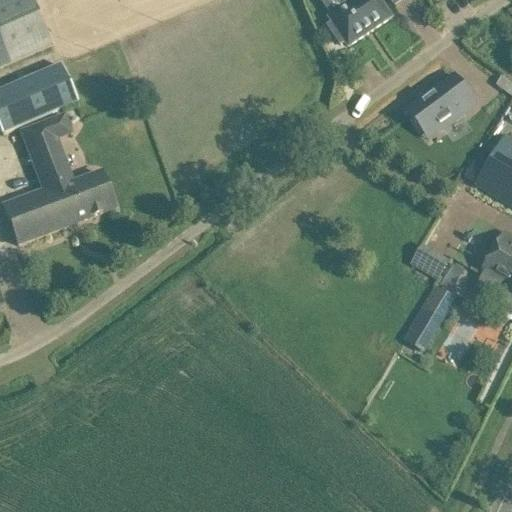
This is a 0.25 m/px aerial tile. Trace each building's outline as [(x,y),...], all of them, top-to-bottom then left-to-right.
[(28,0),(0,0),(0,71),(48,54),(28,0)] [(345,44),(349,49),(392,19),(378,0),(348,0),(341,6),(344,11),(330,21),(333,25),(328,28),(341,47),(345,44)] [(0,92),(0,132),(2,138),(77,106),(60,66),(0,92)] [(455,78),(407,115),(420,132),(431,123),(439,133),(465,113),(462,110),(473,102),(455,78)] [(511,86),(502,79),(496,87),(511,98),(511,86)] [(49,122),(19,133),(42,193),(3,208),(17,248),(115,212),(101,175),(74,185),(58,142),(49,122)] [(511,142),(505,139),(474,190),(511,211),(511,142)] [(511,239),(505,235),(480,276),(511,294),(511,239)] [(452,292),(463,270),(417,247),(406,268),(452,292)] [(405,343),(420,353),(441,318),(425,309),(405,343)]
